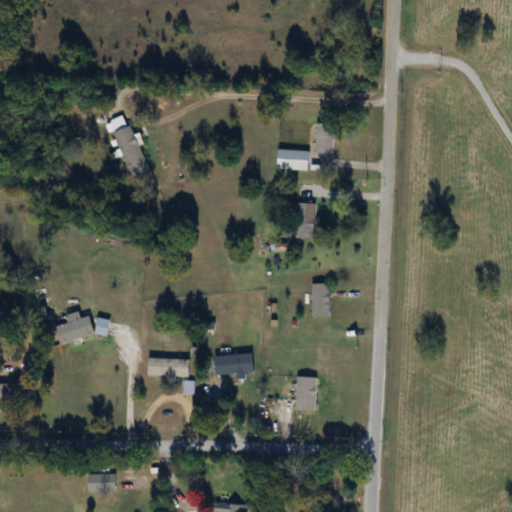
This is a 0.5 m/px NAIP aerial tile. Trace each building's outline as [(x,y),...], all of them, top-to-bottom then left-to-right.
[(498,71),(498,66),(477,63),(476,68),(498,71)] [(133,180),(151,174),(134,125),(127,127),(124,117),(113,121),(133,180)] [(336,154),(337,125),(319,124),(318,154),(336,154)] [(311,171),(312,151),(279,150),(279,170),(311,171)] [(317,239),(318,204),(299,204),(298,239),(317,239)] [(332,318),(332,284),(313,284),(313,318),(332,318)] [(70,323),(58,326),(64,345),(98,333),(92,317),(84,320),(81,312),(68,316),(70,323)] [(257,374),(255,354),(215,357),(217,377),(257,374)] [(193,359),(150,359),(150,376),(192,377),(193,359)] [(319,377),(298,377),(298,411),(319,411),(319,377)] [(37,383),(0,382),(0,403),(37,404),(37,383)] [(91,493),(119,493),(119,475),(91,475),(91,493)]
